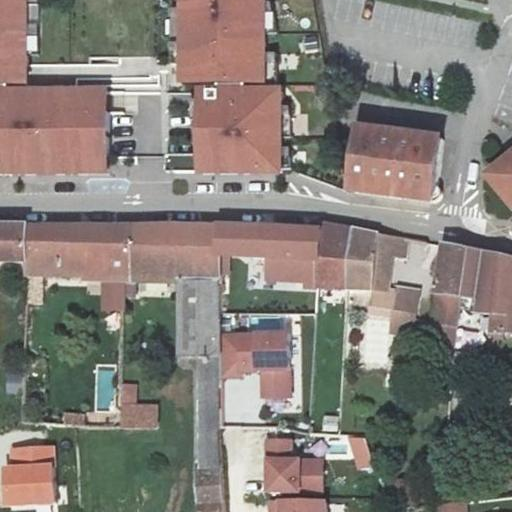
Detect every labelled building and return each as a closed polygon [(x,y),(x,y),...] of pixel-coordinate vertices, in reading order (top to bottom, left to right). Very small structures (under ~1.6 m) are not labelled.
[(30,0),(0,0),(0,84),(30,84),(30,0)] [(267,0),(182,0),(184,86),(269,85),(267,0)] [(111,88),(0,89),(0,177),(112,176),(111,88)] [(284,88),(200,90),(202,178),(286,176),(284,88)] [(422,205),(425,204),(428,204),(430,202),(432,200),(433,196),(433,194),(431,191),(430,189),(427,187),(424,186),(430,142),(348,130),(339,193),(422,205)] [(511,144),(505,150),(507,155),(480,179),(508,216),(511,217),(511,144)] [(193,171),(192,156),(167,158),(168,172),(193,171)] [(317,227),(314,236),(313,270),(312,293),(343,293),(349,232),(317,227)] [(184,230),(164,231),(162,287),(215,288),(214,231),(184,230)] [(164,231),(128,232),(127,287),(149,288),(162,287),(164,231)] [(214,231),(215,288),(214,292),(231,294),(231,262),(313,270),(314,236),(228,232),(214,231)] [(127,287),(128,232),(23,234),(20,269),(20,313),(35,314),(36,285),(75,286),(75,290),(98,290),(100,318),(117,319),(117,287),(127,287)] [(349,232),(343,293),(384,293),(386,273),(404,272),(405,242),(376,237),(349,232)] [(0,234),(0,270),(20,269),(23,234),(0,234)] [(462,301),(465,253),(443,250),(434,295),(430,323),(453,325),(454,300),(462,301)] [(511,262),(465,253),(462,301),(476,304),(478,320),(491,323),(492,342),(511,343),(511,262)] [(417,335),(418,287),(394,287),(393,335),(417,335)] [(215,363),(215,328),(193,328),(193,361),(215,363)] [(292,396),(291,333),(222,334),(222,376),(243,376),(243,371),(268,370),(268,378),(264,382),(265,396),(292,396)] [(136,384),(121,384),(120,428),(158,428),(158,406),(135,405),(136,384)] [(348,441),(357,472),(373,467),(365,436),(348,441)] [(323,492),(323,461),(291,461),(291,441),(268,441),(268,462),(270,462),(270,470),(273,473),(273,480),(269,480),(269,492),(323,492)] [(12,467),(3,468),(5,504),(56,502),(54,449),(12,451),(12,467)] [(197,474),(200,511),(222,511),(219,473),(197,474)] [(324,511),(324,500),(277,501),(277,511),(324,511)] [(466,511),(466,503),(439,505),(439,511),(466,511)]
